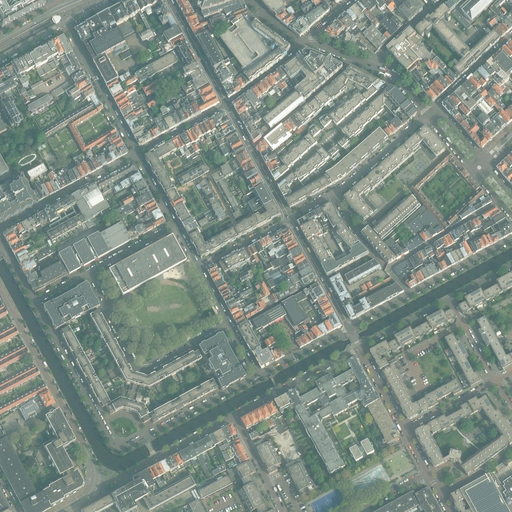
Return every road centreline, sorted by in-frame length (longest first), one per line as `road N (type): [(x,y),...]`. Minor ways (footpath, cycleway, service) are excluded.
road 1 (residential): [(33,301),(120,447),(256,374)]
road 2 (residential): [(0,286),(91,460),(93,483)]
road 3 (residential): [(88,271),(141,369),(227,321)]
road 4 (residential): [(233,417),(116,480),(93,483)]
road 5 (residential): [(136,154),(0,228)]
road 6 (residential): [(136,154),(67,24)]
road 7 (residential): [(359,349),(233,417)]
road 8 (residential): [(428,112),(397,78),(311,42)]
road 9 (residential): [(227,105),(288,218)]
road 10 (residential): [(333,194),(428,112)]
road 11 (residential): [(288,218),(349,327)]
